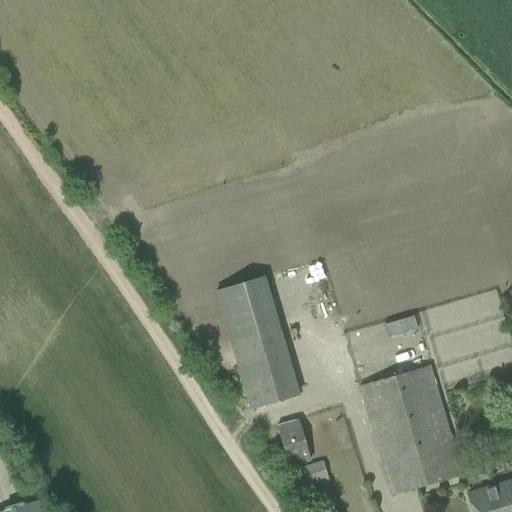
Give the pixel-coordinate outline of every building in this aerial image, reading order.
[(385,477),(390,496),(461,476),(455,457),(408,294),(397,297),(358,163),(288,183),(334,338),(343,335),(385,477)] [(299,394),(279,327),(262,275),(213,291),(230,343),(250,410),(299,394)] [(298,421),(276,427),(288,468),(309,461),(298,421)] [(322,463),(299,469),(305,491),(328,485),(322,463)] [(511,511),(511,481),(466,495),(471,511),(511,511)] [(0,511),(50,511),(46,499),(0,511)]
